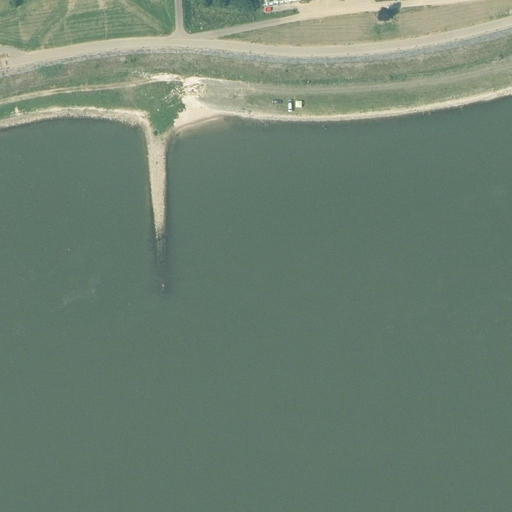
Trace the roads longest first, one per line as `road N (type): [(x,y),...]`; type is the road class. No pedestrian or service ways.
road 1 (unclassified): [(194,43),(349,51),(511,22)]
road 2 (residential): [(194,43),(315,14),(452,0)]
road 3 (unclassified): [(0,65),(99,47),(194,43)]
